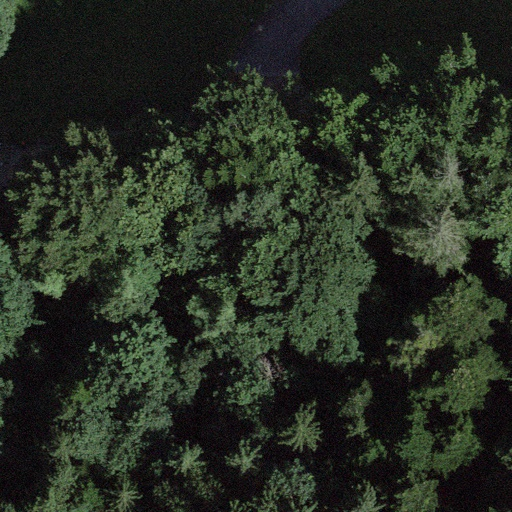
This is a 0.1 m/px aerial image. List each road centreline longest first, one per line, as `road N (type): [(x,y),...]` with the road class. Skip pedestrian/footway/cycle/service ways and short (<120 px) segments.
road 1 (tertiary): [(180,164),(511,141)]
road 2 (unclassified): [(180,164),(302,0)]
road 3 (tertiary): [(0,194),(180,164)]
